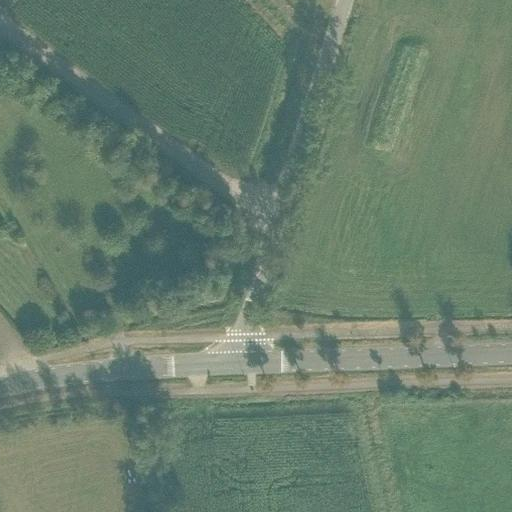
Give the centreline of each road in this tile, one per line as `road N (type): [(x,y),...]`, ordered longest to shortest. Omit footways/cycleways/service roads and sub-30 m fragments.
road 1 (unclassified): [(246,365),(251,302),(345,0)]
road 2 (tertiary): [(511,352),(246,365)]
road 3 (tertiary): [(246,365),(115,370),(0,386)]
